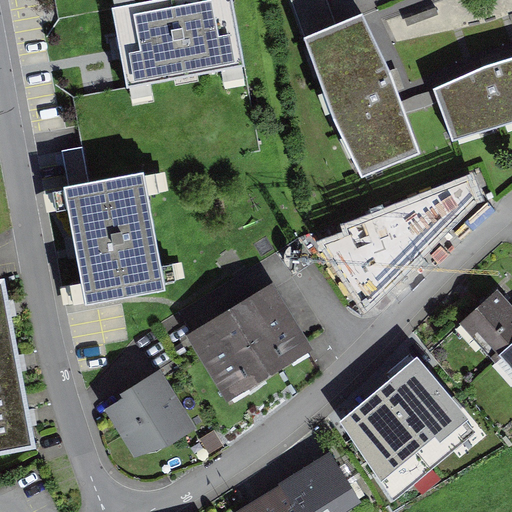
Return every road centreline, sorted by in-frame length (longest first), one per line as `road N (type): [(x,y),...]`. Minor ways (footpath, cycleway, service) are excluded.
road 1 (residential): [(149,511),(292,419),(511,206)]
road 2 (residential): [(0,73),(52,357),(105,511)]
